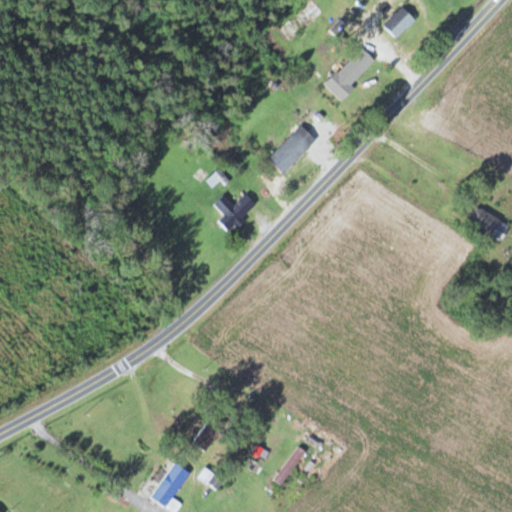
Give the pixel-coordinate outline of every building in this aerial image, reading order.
[(416,22),(405,7),(383,24),(395,39),(416,22)] [(326,85),(341,100),(378,62),(362,47),(326,85)] [(269,160),(284,175),(317,141),(302,126),(269,160)] [(219,222),(230,233),(257,204),(247,194),(236,205),(225,195),(215,205),(225,215),(219,222)] [(469,221),(494,236),(503,221),(478,206),(469,221)] [(194,443),(207,452),(226,423),(212,415),(194,443)] [(308,454),(301,448),(275,480),(281,485),(308,454)] [(172,511),(177,511),(183,504),(174,498),(191,473),(176,463),(152,498),(172,511)]
